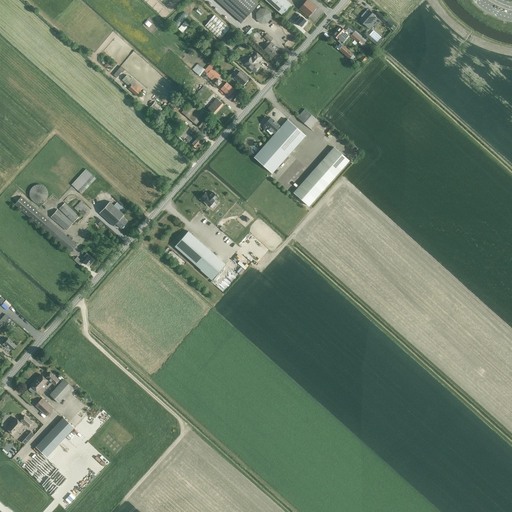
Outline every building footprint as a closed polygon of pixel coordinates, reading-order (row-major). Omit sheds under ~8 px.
[(216,0),(241,22),(258,4),(253,0),(216,0)] [(265,0),(283,15),(292,5),(286,0),(265,0)] [(307,0),(306,0),(299,9),(308,17),(316,8),(307,0)] [(257,22),(271,23),(271,9),(257,8),(257,22)] [(183,10),(172,24),(178,29),(189,15),(183,10)] [(365,26),(375,15),(370,10),(363,17),(362,17),(359,21),(365,26)] [(220,39),(229,29),(214,15),(205,26),(220,39)] [(301,27),(306,21),(299,15),(297,17),(299,19),(296,23),(301,27)] [(189,25),(185,22),(178,29),(182,32),(189,25)] [(346,31),(346,32),(340,27),(336,31),(346,39),(350,34),(346,31)] [(373,30),(369,35),(368,34),(367,34),(367,32),(366,31),(364,33),(366,35),(365,36),(367,37),(377,46),(382,41),(380,39),(381,39),(380,38),(381,37),(373,30)] [(346,39),(336,31),(333,35),(338,39),(337,40),(341,44),(346,39)] [(354,32),(350,36),(362,46),(365,42),(354,32)] [(270,42),(273,39),(267,34),(264,37),(270,42)] [(273,58),(279,50),(271,43),(264,50),(273,58)] [(350,59),(353,55),(343,45),(339,49),(350,59)] [(256,53),(251,59),(250,58),(245,64),(248,67),(250,70),(251,69),(254,72),(256,71),(257,71),(257,70),(258,69),(258,68),(258,67),(260,66),(256,63),(261,57),(256,53)] [(198,63),(192,69),(199,75),(200,74),(204,77),(206,75),(211,80),(209,82),(212,85),(215,88),(217,85),(218,86),(222,82),(218,78),(220,75),(212,68),(213,67),(209,64),(205,70),(198,63)] [(121,66),(114,74),(118,77),(125,68),(121,66)] [(248,79),(239,71),(234,77),(243,85),(248,79)] [(229,99),(230,100),(238,92),(227,82),(220,89),(230,97),(229,99)] [(129,88),(136,95),(140,91),(132,85),(129,88)] [(200,96),(206,89),(203,87),(197,93),(200,96)] [(216,99),(208,108),(215,114),(223,104),(216,99)] [(181,112),(200,128),(209,117),(206,114),(191,101),(181,112)] [(150,107),(158,114),(163,109),(155,102),(150,107)] [(305,109),(301,114),(297,117),(310,129),(318,120),(305,109)] [(264,124),(264,125),(263,126),(263,128),(265,129),(266,129),(268,128),(274,133),(281,126),(271,117),(264,124)] [(287,119),(281,126),(274,133),(262,147),(254,157),(272,173),(306,136),(287,119)] [(195,148),(203,139),(199,136),(196,139),(193,136),(192,137),(188,134),(192,130),(185,124),(175,135),(182,141),(185,138),(189,141),(188,141),(195,148)] [(334,147),(293,192),(309,206),(349,161),(334,147)] [(89,186),(96,178),(86,169),(72,184),(82,194),(90,186),(89,186)] [(30,191),(29,193),(30,196),(31,199),(33,201),(35,202),(37,203),(40,203),(43,202),(45,201),(47,199),(48,196),(48,193),(48,191),(47,188),(45,186),(43,185),(40,184),(37,184),(35,185),(33,186),(31,188),(30,191)] [(214,200),(217,196),(212,192),(209,196),(205,193),(200,199),(209,206),(214,201),(214,200)] [(71,253),(77,245),(21,197),(14,204),(71,253)] [(122,217),(128,210),(114,197),(100,213),(113,226),(116,223),(121,228),(127,222),(122,217)] [(81,201),(74,208),(84,217),(91,210),(81,201)] [(66,231),(73,223),(79,217),(65,203),(59,209),(68,219),(57,209),(51,217),(66,231)] [(226,264),(188,231),(175,246),(212,280),(226,264)] [(88,266),(94,260),(89,255),(87,253),(84,256),(86,258),(83,262),(88,266)] [(80,266),(80,265),(83,263),(77,257),(74,260),(80,266)] [(12,350),(16,346),(8,338),(3,344),(8,349),(9,348),(12,350)] [(31,385),(38,392),(45,384),(47,385),(51,381),(55,385),(59,380),(51,373),(47,377),(49,379),(48,380),(41,374),(31,385)] [(59,403),(73,387),(64,379),(50,394),(59,403)] [(42,398),(35,405),(46,415),(53,408),(42,398)] [(7,429),(14,435),(24,423),(28,428),(33,423),(25,416),(21,420),(22,421),(20,422),(16,418),(7,429)] [(47,457),(74,428),(63,417),(36,446),(47,457)] [(30,429),(20,439),(25,443),(34,433),(30,429)]
